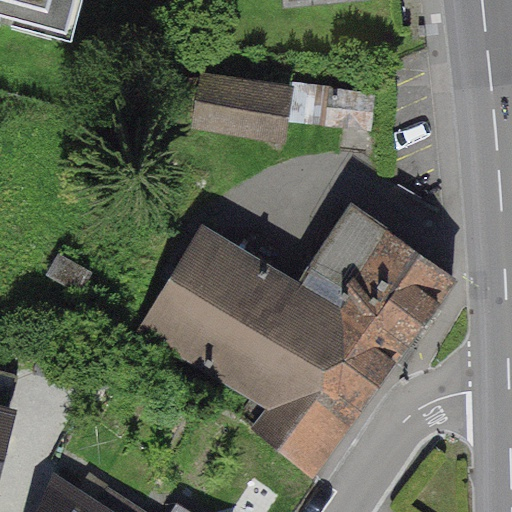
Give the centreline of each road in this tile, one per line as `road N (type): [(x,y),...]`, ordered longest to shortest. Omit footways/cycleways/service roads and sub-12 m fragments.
road 1 (secondary): [(485,0),(511,370)]
road 2 (residential): [(347,511),(417,409),(443,397),(511,388)]
